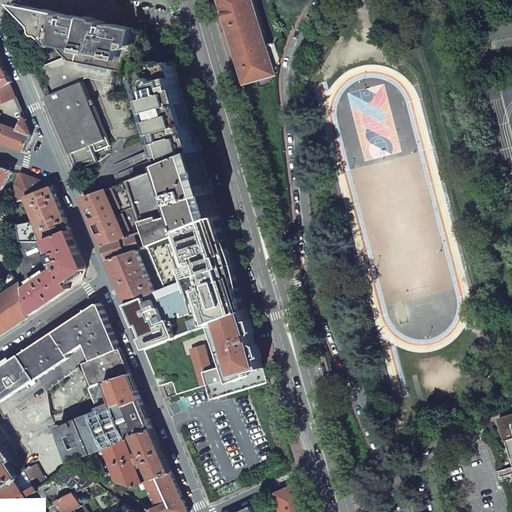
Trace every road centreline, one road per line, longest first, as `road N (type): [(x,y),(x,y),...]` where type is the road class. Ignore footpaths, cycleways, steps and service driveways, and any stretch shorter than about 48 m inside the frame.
road 1 (secondary): [(273,278),(195,8)]
road 2 (residential): [(406,511),(308,261)]
road 3 (residential): [(308,261),(285,75),(315,0)]
road 4 (residential): [(105,277),(201,511)]
road 5 (secondary): [(339,511),(273,278)]
road 6 (residential): [(0,19),(61,171)]
road 7 (residential): [(0,347),(105,277)]
